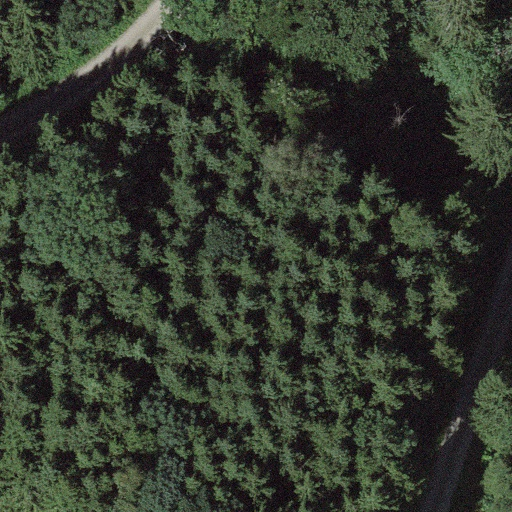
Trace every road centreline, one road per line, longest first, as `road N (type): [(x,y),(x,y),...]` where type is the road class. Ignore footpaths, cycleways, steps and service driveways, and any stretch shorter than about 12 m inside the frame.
road 1 (track): [(443,511),(483,298),(511,214)]
road 2 (track): [(168,0),(120,65),(0,140)]
